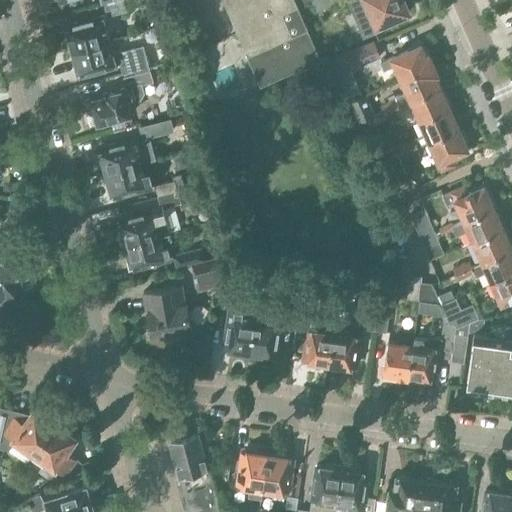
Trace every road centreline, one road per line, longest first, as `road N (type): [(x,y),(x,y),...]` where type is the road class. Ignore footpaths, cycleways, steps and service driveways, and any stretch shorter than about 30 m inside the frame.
road 1 (residential): [(511,441),(108,373)]
road 2 (residential): [(108,373),(6,0)]
road 3 (residential): [(148,511),(108,373)]
road 4 (residential): [(511,111),(465,0)]
